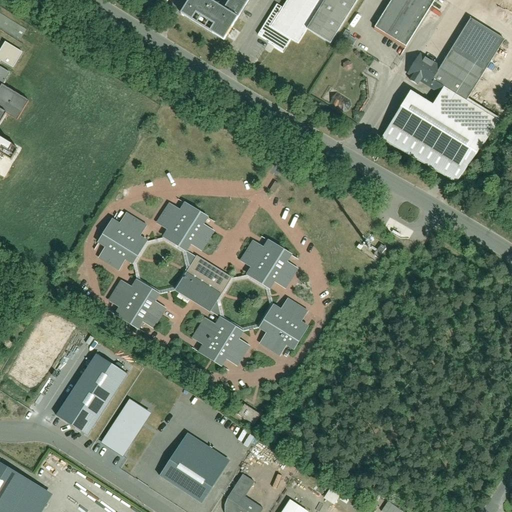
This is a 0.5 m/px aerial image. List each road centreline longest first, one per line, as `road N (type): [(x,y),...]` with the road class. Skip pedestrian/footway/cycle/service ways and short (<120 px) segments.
road 1 (residential): [(92,0),(511,257)]
road 2 (residential): [(163,511),(45,436),(0,429)]
